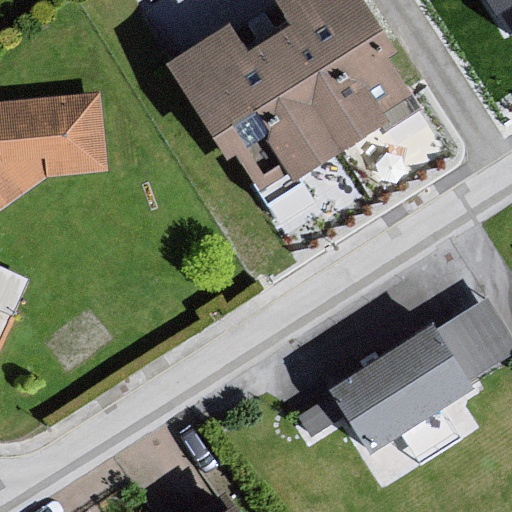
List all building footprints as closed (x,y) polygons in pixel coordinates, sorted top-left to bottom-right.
[(431,121),(368,0),(285,0),(303,39),(268,62),(245,34),(182,72),(260,197),(309,173),(321,203),(431,121)] [(511,0),(488,0),(503,23),(511,17),(511,0)] [(106,174),(99,91),(0,99),(0,210),(52,179),(106,174)] [(0,350),(34,278),(0,262),(0,350)] [(475,401),(438,336),(336,393),(373,458),(475,401)]
